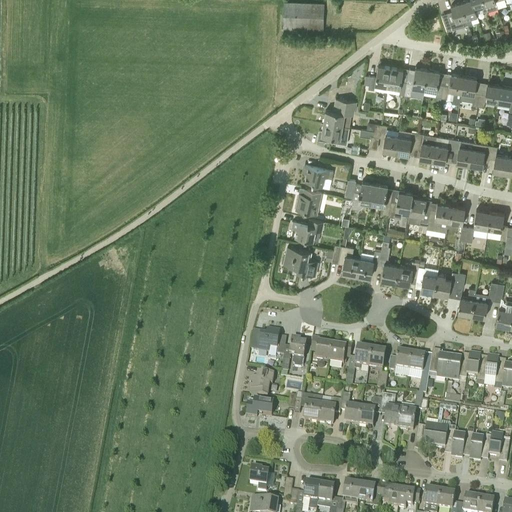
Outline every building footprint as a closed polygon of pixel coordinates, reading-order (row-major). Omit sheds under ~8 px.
[(472,0),(467,0),(464,1),(463,0),(462,0),(463,1),(462,2),(468,24),(473,23),(471,17),(478,15),(475,8),(472,0)] [(472,0),(475,8),(481,6),(483,12),(487,11),(483,0),(472,0)] [(483,0),(487,11),(491,10),(489,4),(496,2),(496,1),(495,0),(483,0)] [(447,12),(450,23),(456,21),(463,19),(464,25),(468,24),(462,2),(460,2),(460,1),(459,1),(460,2),(451,5),(453,11),(447,12)] [(284,2),(283,28),(324,30),(324,3),(284,2)] [(387,86),(391,67),(378,65),(376,76),(370,76),(368,88),(374,89),(375,84),(387,86)] [(407,82),(405,95),(411,95),(412,87),(424,89),(428,69),(416,67),(416,65),(415,72),(409,71),(407,82)] [(399,94),(405,95),(407,82),(401,81),(403,69),(391,67),(387,86),(400,88),(399,94)] [(441,97),(444,85),(438,84),(440,71),(428,69),(424,89),(425,89),(424,94),(436,96),(435,96),(441,97)] [(441,97),(447,98),(453,99),(452,103),(459,104),(462,92),(461,92),(464,75),(451,73),(449,86),(444,85),(441,97)] [(461,92),(462,92),(474,94),(472,105),(478,106),(480,93),(474,92),(477,78),(464,75),(461,92)] [(498,101),(500,85),(488,83),(486,94),(480,93),(478,106),(484,107),(485,99),(498,101)] [(509,111),(511,111),(511,98),(511,94),(511,87),(500,85),(498,101),(510,104),(509,111)] [(350,127),(352,115),(354,115),(355,110),(356,110),(357,101),(336,98),(334,111),(326,110),(324,122),(343,126),(350,127)] [(343,126),(324,122),(321,135),(340,138),(343,126)] [(396,152),(398,135),(386,133),(387,125),(381,124),(379,137),(385,138),(383,150),(396,152)] [(410,145),(416,146),(418,133),(400,130),(399,136),(398,135),(396,152),(408,154),(410,145)] [(418,133),(416,146),(421,146),(419,158),(432,160),(435,144),(422,142),(424,134),(418,133)] [(451,162),(453,152),(455,139),(437,136),(436,144),(435,144),(432,160),(445,162),(445,161),(451,162)] [(453,152),(458,153),(457,162),(469,164),(473,142),(455,139),(453,152)] [(473,142),(469,164),(482,167),(483,161),(489,162),(489,158),(492,145),(473,142)] [(493,170),(506,173),(509,156),(496,154),(497,146),(492,145),(489,158),(495,159),(493,170)] [(327,177),(331,178),(333,171),(306,164),(304,172),(307,173),(305,180),(312,182),(312,184),(322,186),(324,177),(327,177)] [(356,180),(350,179),(348,179),(345,195),(354,196),(354,192),(356,183),(356,180)] [(361,184),(356,183),(354,192),(355,192),(352,208),(359,209),(363,206),(364,201),(371,203),(375,183),(373,183),(373,181),(372,182),(362,181),(361,184)] [(375,183),(371,203),(385,205),(387,196),(386,196),(388,185),(375,183)] [(299,195),(296,209),(317,213),(321,192),(304,188),(303,194),(301,194),(299,195)] [(401,218),(402,211),(409,212),(412,196),(413,193),(399,191),(396,203),(391,202),(390,208),(389,214),(388,216),(394,217),(401,218)] [(420,223),(428,224),(430,214),(431,209),(428,208),(428,209),(425,208),(427,199),(412,196),(409,212),(410,212),(408,221),(420,223)] [(430,214),(428,224),(427,228),(440,231),(447,232),(449,221),(448,221),(451,205),(437,202),(435,214),(430,214)] [(448,221),(449,221),(463,223),(465,207),(451,205),(448,221)] [(475,228),(468,226),(465,240),(472,241),(474,235),(487,237),(489,228),(488,228),(491,211),(476,209),(473,226),(475,226),(475,228)] [(488,228),(489,228),(501,230),(500,239),(506,240),(507,235),(508,226),(502,225),(504,213),(491,211),(488,228)] [(297,228),(295,236),(313,240),(316,230),(321,232),(324,221),(310,218),(309,224),(293,220),(292,227),(297,228)] [(459,239),(465,240),(468,226),(462,225),(459,239)] [(391,247),(388,246),(389,241),(383,240),(381,251),(380,257),(386,259),(386,258),(389,258),(391,247)] [(339,263),(339,259),(341,245),(335,244),(334,250),(332,261),(339,263)] [(342,272),(356,275),(359,257),(352,256),(353,247),(341,245),(339,259),(345,260),(342,272)] [(306,259),(308,250),(287,246),(284,263),(298,266),(297,271),(315,275),(318,261),(306,259)] [(359,257),(356,275),(370,278),(373,263),(378,264),(380,257),(381,251),(375,250),(373,260),(359,257)] [(412,276),(417,277),(419,266),(419,262),(412,261),(411,267),(398,265),(395,282),(410,284),(412,276)] [(395,282),(398,265),(384,262),(381,279),(395,282)] [(426,266),(425,267),(419,266),(417,277),(416,280),(422,281),(420,290),(434,293),(438,274),(437,274),(439,269),(426,266)] [(438,274),(434,293),(448,296),(450,286),(456,287),(458,273),(452,271),(451,278),(445,277),(446,275),(438,274)] [(458,272),(458,273),(456,287),(463,288),(465,273),(458,272)] [(497,283),(497,286),(494,300),(501,302),(504,284),(497,283)] [(488,299),(494,300),(497,286),(490,284),(488,295),(488,299)] [(458,312),(472,314),(474,299),(475,292),(476,292),(476,289),(470,288),(468,298),(460,296),(458,312)] [(488,299),(488,295),(476,292),(475,292),(474,299),(472,314),(485,317),(488,299)] [(496,324),(510,326),(511,314),(511,300),(507,299),(505,308),(499,307),(496,324)] [(280,337),(281,331),(267,329),(266,335),(261,334),(258,351),(269,353),(270,349),(277,350),(276,354),(284,356),(284,354),(287,338),(280,337)] [(325,340),(313,338),(311,352),(316,353),(315,359),(330,362),(332,345),(325,344),(325,340)] [(289,355),(284,354),(284,356),(281,371),(288,372),(291,355),(295,356),(293,365),(295,367),(301,368),(304,366),(305,360),(304,360),(305,355),(307,344),(301,343),(301,340),(292,339),(289,355)] [(332,345),(330,362),(344,364),(345,358),(350,358),(353,344),(340,342),(340,346),(332,345)] [(372,349),(358,347),(355,370),(361,371),(362,367),(369,368),(372,349)] [(372,349),(369,368),(377,369),(376,373),(379,374),(377,388),(386,389),(388,374),(382,374),(386,352),(372,349)] [(397,359),(391,358),(389,370),(395,372),(396,369),(409,371),(412,354),(398,352),(397,359)] [(412,354),(409,371),(422,373),(422,376),(420,393),(423,394),(426,394),(429,377),(429,373),(431,364),(425,363),(426,355),(425,356),(412,354)] [(470,354),(468,366),(467,375),(477,376),(477,380),(485,382),(485,378),(485,377),(486,368),(479,367),(481,355),(470,354)] [(431,364),(429,373),(437,374),(436,377),(448,379),(451,358),(440,356),(439,361),(431,360),(431,364)] [(488,356),(486,368),(485,377),(485,378),(496,379),(495,383),(502,384),(504,371),(497,370),(499,358),(488,356)] [(451,358),(448,379),(459,381),(459,378),(467,379),(467,375),(468,366),(461,365),(462,359),(451,358)] [(511,366),(505,366),(504,371),(502,384),(502,387),(511,388),(511,366)] [(348,371),(346,385),(352,385),(353,381),(355,372),(348,371)] [(250,395),(268,398),(270,385),(272,385),(274,375),(262,373),(262,375),(258,374),(257,379),(252,379),(250,395)] [(287,385),(301,388),(303,379),(288,376),(287,385)] [(421,410),(422,400),(423,394),(420,393),(417,393),(414,409),(421,410)] [(359,426),(361,408),(349,406),(351,395),(343,394),(342,401),(341,410),(346,411),(344,423),(359,426)] [(319,423),(321,406),(322,406),(323,398),(313,396),(303,395),(302,401),(301,408),(306,408),(304,421),(319,423)] [(399,429),(401,410),(394,409),(395,405),(392,405),(393,396),(383,395),(383,400),(381,411),(387,412),(385,427),(399,429)] [(460,397),(446,395),(445,401),(460,403),(460,397)] [(359,426),(373,428),(375,413),(381,414),(381,411),(383,400),(373,398),(372,409),(361,408),(359,426)] [(340,413),(341,410),(342,401),(332,399),(330,407),(322,406),(321,406),(319,423),(333,425),(335,413),(340,413)] [(302,401),(296,400),(295,410),(294,410),(294,413),(300,413),(300,411),(301,411),(301,408),(302,401)] [(254,406),(248,406),(247,416),(257,417),(258,414),(272,416),(274,404),(255,401),(254,406)] [(457,406),(441,403),(440,410),(456,412),(457,406)] [(399,429),(413,431),(416,412),(401,410),(399,429)] [(419,426),(417,439),(424,440),(423,445),(434,447),(437,426),(426,424),(426,427),(419,426)] [(446,443),(453,444),(454,435),(455,435),(456,431),(448,430),(449,427),(437,426),(434,447),(445,448),(446,443)] [(464,446),(471,447),(473,438),(474,434),(466,433),(465,437),(455,435),(454,435),(453,444),(451,456),(462,458),(464,446)] [(501,451),(508,452),(510,439),(503,438),(503,435),(492,434),(492,436),(491,436),(490,449),(489,455),(500,457),(501,451)] [(483,448),(490,449),(491,436),(484,435),(484,439),(473,438),(471,447),(469,459),(481,461),(483,448)] [(253,468),(250,484),(259,485),(258,490),(266,492),(267,486),(269,472),(262,471),(262,469),(253,468)] [(293,480),(286,479),(283,499),(290,500),(292,490),(293,480)] [(320,484),(306,482),(304,499),(310,500),(309,509),(317,510),(318,501),(320,484)] [(361,485),(346,483),(343,504),(358,506),(358,503),(361,485)] [(367,486),(361,485),(358,503),(373,505),(375,497),(379,498),(381,485),(367,483),(367,486)] [(320,484),(318,501),(332,503),(335,487),(320,484)] [(393,487),(381,485),(379,498),(385,499),(384,503),(390,504),(389,507),(390,507),(388,511),(398,511),(399,508),(398,508),(401,490),(393,488),(393,487)] [(398,508),(399,508),(406,509),(406,506),(413,507),(413,504),(419,504),(421,491),(408,489),(408,491),(401,490),(398,508)] [(437,511),(439,508),(438,508),(441,491),(426,489),(424,506),(426,506),(424,511),(437,511)] [(292,490),(290,500),(290,504),(297,505),(297,504),(299,491),(292,490)] [(438,508),(439,508),(453,511),(455,494),(441,491),(438,508)] [(477,511),(480,498),(466,496),(463,511),(477,511)] [(253,498),(251,510),(260,511),(276,511),(278,502),(253,498)] [(492,511),(495,500),(480,498),(477,511),(492,511)] [(503,511),(511,511),(511,503),(505,502),(503,511)]
